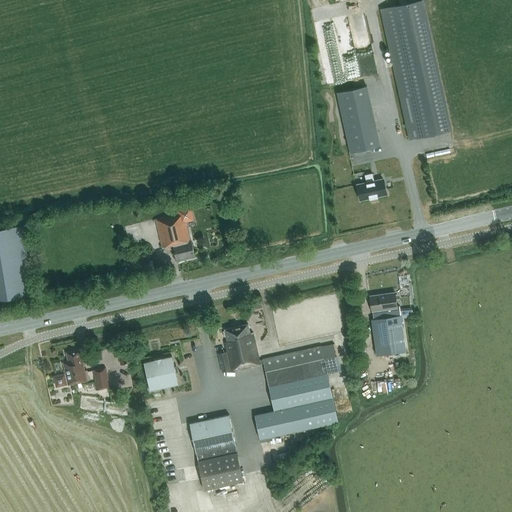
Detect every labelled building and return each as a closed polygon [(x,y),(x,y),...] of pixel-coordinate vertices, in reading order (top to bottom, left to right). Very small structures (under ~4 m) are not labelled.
[(400,96),(409,139),(450,130),(421,0),(383,9),(401,96),(400,96)] [(362,67),(363,75),(379,75),(378,60),(373,60),(373,67),(362,67)] [(337,94),(349,153),(379,147),(367,87),(337,94)] [(365,175),(366,183),(358,185),(361,201),(387,195),(383,179),(374,181),(373,173),(365,175)] [(190,241),(186,222),(194,220),(191,207),(177,210),(178,214),(156,219),(163,248),(173,245),(177,261),(195,256),(191,240),(190,241)] [(0,299),(34,294),(23,225),(0,228),(0,299)] [(397,307),(395,292),(370,296),(372,311),(374,311),(375,319),(372,319),(377,356),(406,351),(401,318),(401,315),(400,310),(400,307),(397,307)] [(250,310),(265,307),(263,297),(248,300),(250,310)] [(409,308),(400,310),(401,315),(401,318),(410,317),(412,317),(411,310),(411,308),(409,308)] [(260,365),(264,364),(274,411),(255,415),(260,439),(338,421),(321,346),(263,359),(263,360),(259,360),(253,333),(250,333),(248,324),(225,330),(227,341),(225,342),(227,352),(218,354),(222,372),(240,368),(240,370),(260,365)] [(83,365),(86,364),(84,357),(82,358),(80,349),(66,352),(68,361),(63,362),(66,376),(64,377),(62,375),(57,376),(55,379),(56,384),(59,386),(64,384),(65,382),(67,382),(68,385),(89,380),(87,370),(85,371),(83,365)] [(118,352),(120,364),(127,363),(124,351),(118,352)] [(178,383),(172,356),(144,362),(150,390),(178,383)] [(110,387),(106,367),(93,370),(96,381),(94,382),(96,390),(110,387)] [(190,423),(196,453),(204,490),(243,482),(237,452),(235,444),(229,415),(190,423)]
